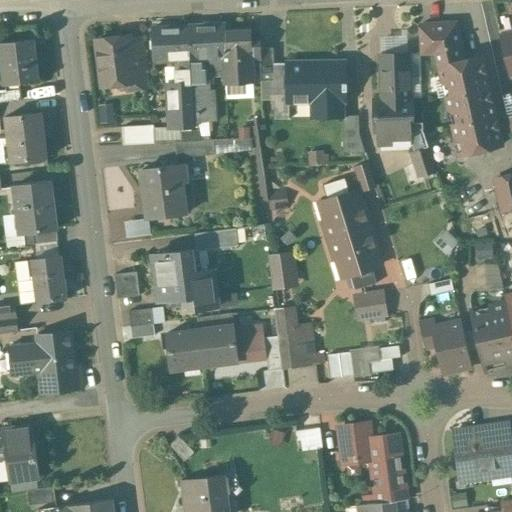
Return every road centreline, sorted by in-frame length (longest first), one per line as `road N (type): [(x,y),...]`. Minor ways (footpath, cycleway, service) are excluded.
road 1 (residential): [(64,8),(120,422)]
road 2 (residential): [(120,422),(425,391)]
road 3 (residential): [(198,0),(64,8)]
road 4 (residential): [(425,391),(439,511)]
